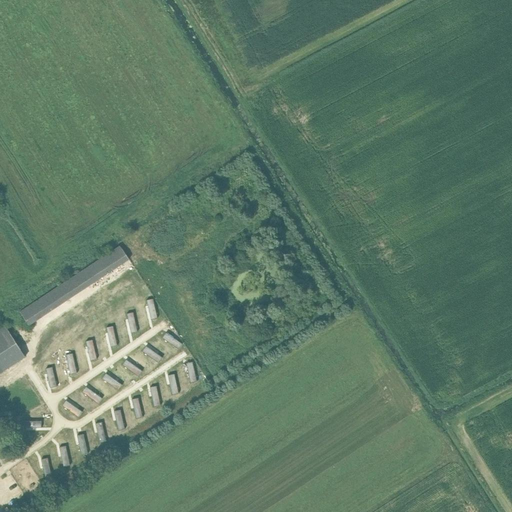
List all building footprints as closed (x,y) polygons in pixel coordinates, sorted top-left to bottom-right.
[(20,312),(29,325),(129,259),(120,246),(20,312)] [(158,300),(152,302),(156,321),(163,320),(158,300)] [(140,312),(133,314),(138,333),(144,332),(140,312)] [(0,373),(26,356),(3,323),(0,324),(0,373)] [(122,324),(115,326),(120,345),(126,344),(122,324)] [(171,333),(167,338),(183,350),(187,344),(171,333)] [(104,336),(97,338),(101,357),(108,356),(104,336)] [(153,345),(149,350),(165,362),(169,356),(153,345)] [(86,348),(79,350),(83,369),(90,368),(86,348)] [(134,356),(130,362),(147,374),(151,368),(134,356)] [(67,360),(61,361),(65,381),(72,380),(67,360)] [(199,362),(192,363),(196,383),(203,382),(199,362)] [(116,368),(112,374),(129,385),(132,380),(116,368)] [(180,374),(174,375),(178,395),(185,393),(180,374)] [(98,380),(94,386),(110,397),(114,392),(98,380)] [(162,386),(156,387),(160,407),(166,405),(162,386)] [(12,390),(12,398),(32,398),(32,390),(12,390)] [(80,392),(76,398),(92,409),(96,404),(80,392)] [(144,398),(137,399),(142,419),(148,417),(144,398)] [(126,410),(119,411),(123,431),(130,429),(126,410)] [(25,411),(25,419),(45,419),(45,411),(25,411)] [(108,421),(101,423),(105,442),(112,441),(108,421)] [(90,433),(83,435),(87,454),(94,453),(90,433)] [(71,445),(65,447),(69,466),(76,465),(71,445)] [(53,457),(46,459),(51,478),(57,477),(53,457)]
